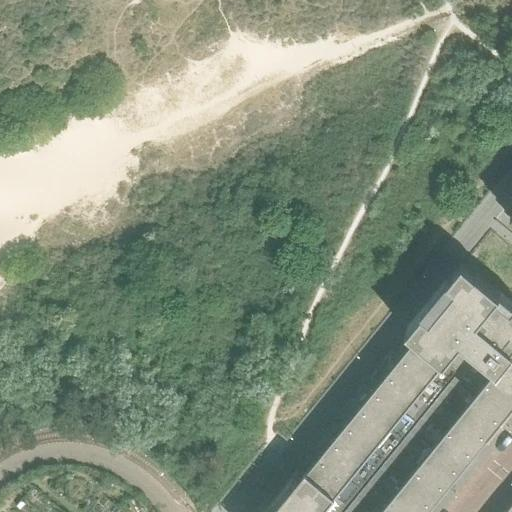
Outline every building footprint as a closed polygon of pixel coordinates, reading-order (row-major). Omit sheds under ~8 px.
[(288,475),(257,511),(320,511),(326,506),(336,494),(341,488),(355,470),(370,452),(385,434),(399,416),(414,398),(429,380),(443,362),(460,341),(495,369),(495,370),(491,375),(474,396),(503,420),(511,409),(511,302),(495,289),(463,263),(462,262),(405,331),(391,349),(376,367),(361,385),(347,403),(332,421),(317,439),(303,457),(288,475)] [(455,390),(462,382),(455,377),(448,385),(455,390)] [(448,399),(455,390),(448,385),(441,394),(448,399)] [(441,407),(448,399),(441,394),(435,402),(441,407)] [(503,420),(474,396),(459,414),(488,438),(503,420)] [(434,416),(441,407),(435,402),(428,410),(434,416)] [(427,424),(434,416),(428,410),(421,419),(427,424)] [(488,438),(459,414),(444,432),(474,456),(488,438)] [(422,431),(427,424),(421,419),(414,427),(420,432),(422,431)] [(414,441),(420,432),(414,427),(407,436),(414,441)] [(474,456),(444,432),(430,450),(459,474),(474,456)] [(407,449),(414,441),(407,436),(400,444),(407,449)] [(400,458),(407,449),(400,444),(393,452),(400,458)] [(459,474),(430,450),(415,468),(444,492),(459,474)] [(393,466),(400,458),(393,452),(386,461),(393,466)] [(386,475),(393,466),(386,461),(380,469),(386,475)] [(444,492),(415,468),(400,486),(430,510),(444,492)] [(379,483),(386,475),(380,469),(373,478),(379,483)] [(372,491),(379,483),(373,478),(366,486),(372,491)] [(365,500),(372,491),(366,486),(359,495),(365,500)] [(428,511),(430,510),(400,486),(386,504),(395,511),(428,511)] [(359,508),(365,500),(359,495),(352,503),(359,508)] [(345,511),(355,511),(359,508),(352,503),(345,511)]
